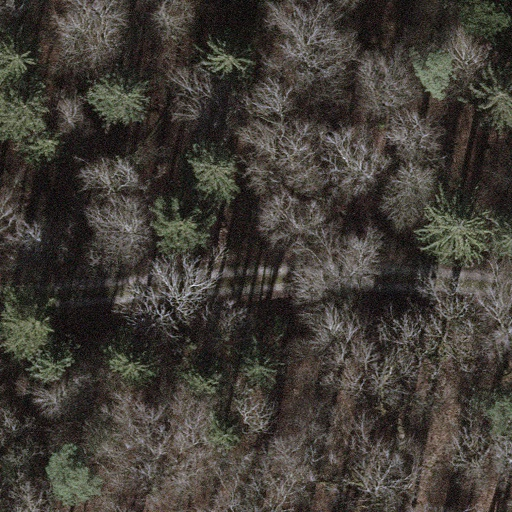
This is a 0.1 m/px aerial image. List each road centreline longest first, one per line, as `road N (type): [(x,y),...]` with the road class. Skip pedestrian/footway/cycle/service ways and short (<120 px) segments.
road 1 (track): [(511,290),(317,271),(0,300)]
road 2 (track): [(511,82),(301,14),(69,0)]
